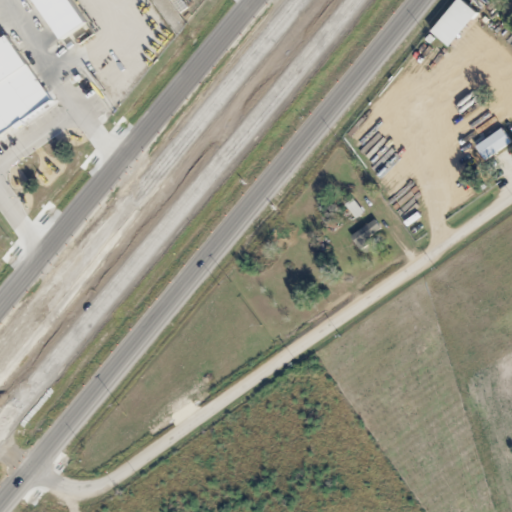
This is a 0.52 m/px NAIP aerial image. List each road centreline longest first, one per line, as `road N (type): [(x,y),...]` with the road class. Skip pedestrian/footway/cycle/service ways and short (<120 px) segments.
road 1 (tertiary): [(0,510),(418,0)]
road 2 (tertiary): [(33,470),(76,486),(99,486),(130,470),(511,198)]
road 3 (motorway): [(0,420),(352,0)]
road 4 (motorway): [(302,0),(0,361)]
road 5 (tertiary): [(257,0),(0,309)]
